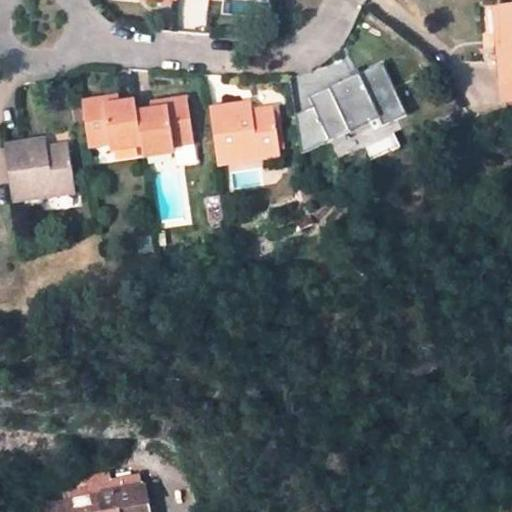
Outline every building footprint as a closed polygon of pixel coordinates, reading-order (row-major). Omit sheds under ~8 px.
[(511,81),(511,8),(499,10),(502,47),(496,47),(499,82),(511,81)] [(502,47),(499,10),(493,10),(496,47),(502,47)] [(384,64),(307,98),(313,112),(296,120),(301,157),(347,136),(344,126),(375,111),(384,129),(404,116),(384,64)] [(511,81),(499,82),(501,102),(511,100),(511,81)] [(194,145),(187,98),(166,101),(167,107),(151,110),(136,112),(141,147),(143,159),(173,155),(173,148),(194,145)] [(88,149),(111,146),(111,151),(141,147),(136,112),(134,101),(119,103),(103,105),(102,99),(81,102),(81,104),(84,119),(88,149)] [(167,107),(166,101),(151,104),(151,110),(167,107)] [(71,105),(74,120),(84,119),(81,104),(71,105)] [(250,104),(242,105),(243,114),(252,113),(250,104)] [(280,157),(273,110),(252,113),(243,114),(242,105),(209,110),(217,166),(280,157)] [(44,140),(36,141),(37,149),(45,149),(44,140)] [(75,193),(68,146),(45,149),(37,149),(36,141),(4,145),(12,203),(75,193)] [(143,507),(149,506),(145,484),(139,485),(143,507)] [(139,485),(20,511),(150,511),(149,506),(143,507),(139,485)]
